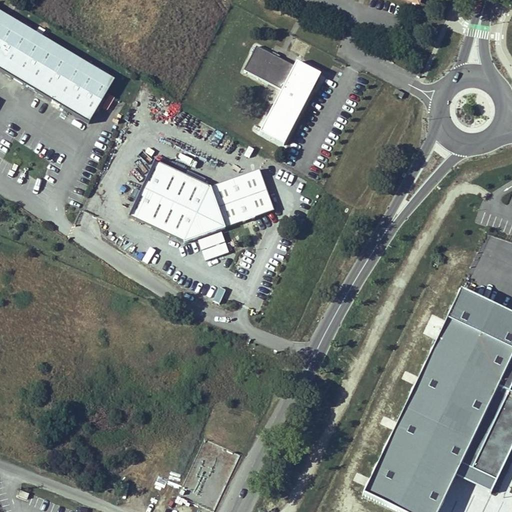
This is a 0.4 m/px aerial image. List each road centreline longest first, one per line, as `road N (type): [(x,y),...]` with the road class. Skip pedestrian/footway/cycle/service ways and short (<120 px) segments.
road 1 (secondary): [(236,511),(307,362),(452,137)]
road 2 (unclassified): [(118,511),(0,465)]
